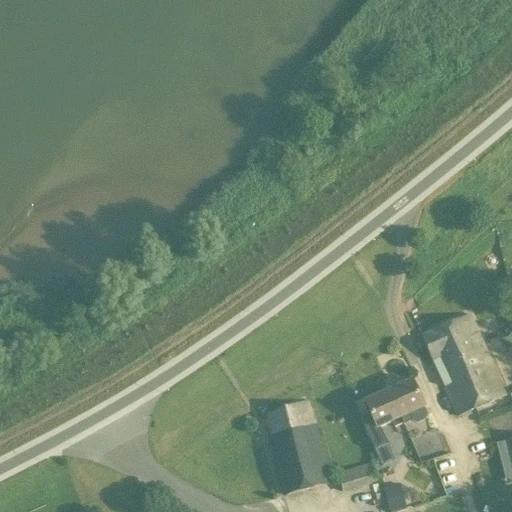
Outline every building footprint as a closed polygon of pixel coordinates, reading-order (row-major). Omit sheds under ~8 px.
[(457,418),(479,408),(505,397),(487,355),(470,316),(422,337),(457,418)] [(412,381),(388,391),(402,425),(410,421),(415,424),(425,421),(427,415),(424,409),(412,381)] [(394,429),(402,425),(388,391),(364,402),(370,416),(360,420),(374,451),(387,445),(379,429),(391,423),(394,429)] [(286,496),(328,485),(307,403),(267,417),(272,437),(271,437),(286,496)] [(343,492),(378,482),(372,464),(338,474),(343,492)] [(481,472),(470,475),(475,492),(486,489),(481,472)] [(383,489),(389,511),(394,511),(406,509),(399,485),(383,489)]
